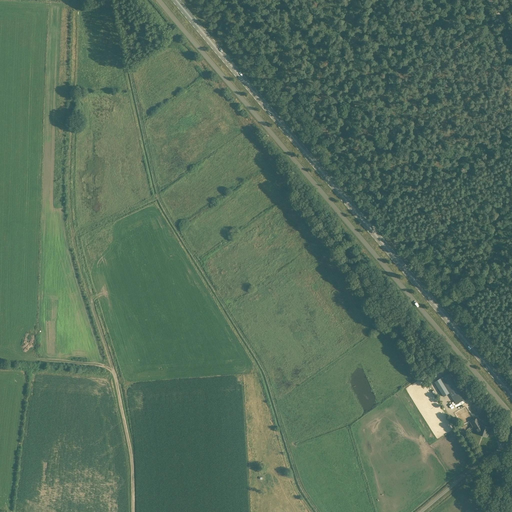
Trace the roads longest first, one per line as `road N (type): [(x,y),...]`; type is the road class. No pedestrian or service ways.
road 1 (track): [(145,0),(328,230),(480,462)]
road 2 (unclassified): [(158,0),(511,415)]
road 3 (track): [(133,511),(115,377),(69,203),(74,9),(86,0)]
road 4 (primary): [(511,395),(175,0)]
road 5 (track): [(511,365),(354,178),(222,0)]
